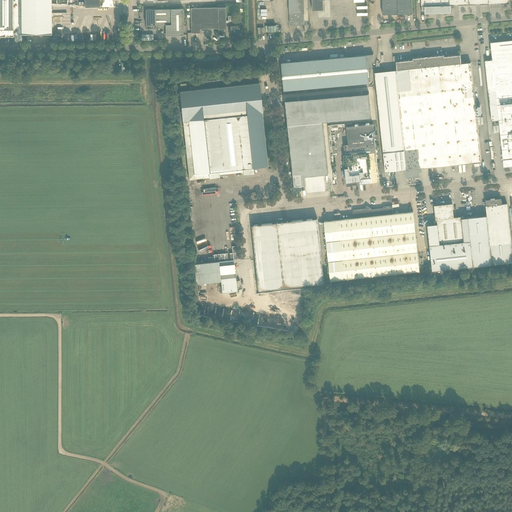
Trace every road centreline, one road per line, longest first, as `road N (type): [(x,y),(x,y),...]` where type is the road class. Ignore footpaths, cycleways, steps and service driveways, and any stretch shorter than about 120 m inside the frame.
road 1 (track): [(0,315),(56,317),(61,450),(157,491),(163,495),(154,511)]
road 2 (unclassified): [(266,44),(511,17)]
road 3 (unclassified): [(284,203),(511,179)]
road 4 (track): [(429,407),(331,403),(327,511)]
road 5 (unclassified): [(284,203),(266,44)]
road 6 (unclassified): [(131,47),(266,44)]
road 7 (unclassified): [(0,48),(131,47)]
